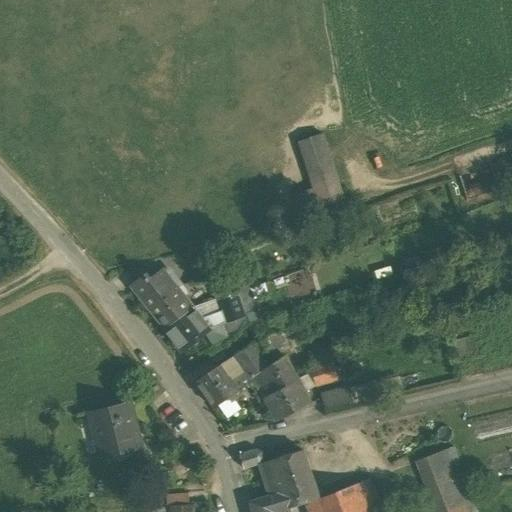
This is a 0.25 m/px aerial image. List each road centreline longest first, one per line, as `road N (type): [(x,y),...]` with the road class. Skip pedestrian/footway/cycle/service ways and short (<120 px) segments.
road 1 (tertiary): [(215,446),(164,362),(0,178)]
road 2 (residential): [(215,446),(511,377)]
